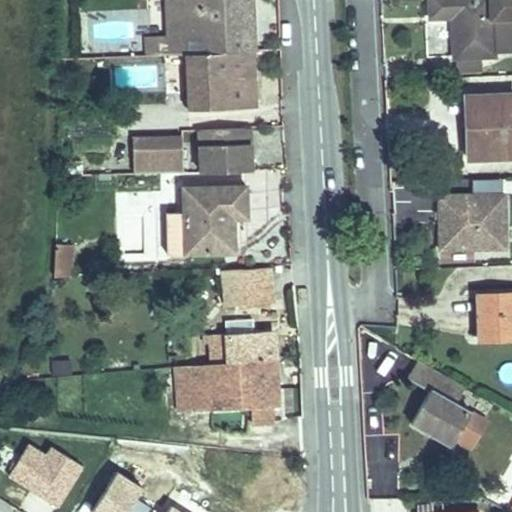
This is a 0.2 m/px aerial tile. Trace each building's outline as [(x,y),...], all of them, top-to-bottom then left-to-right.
[(267,32),(264,0),(173,0),(174,15),(153,16),(153,34),(174,34),(201,33),(267,32)] [(511,0),(433,0),(433,10),(452,10),(452,44),(486,44),(486,9),(511,8),(511,0)] [(267,32),(201,33),(202,88),(270,88),(267,32)] [(511,86),(475,86),(475,140),(511,139),(511,86)] [(269,153),(268,109),(218,110),(219,154),(269,153)] [(181,136),(131,137),(132,173),(182,172),(181,136)] [(262,162),(198,164),(198,191),(183,191),(184,226),(248,225),(248,190),(263,189),(262,162)] [(435,193),(436,252),(507,251),(507,192),(435,193)] [(88,255),(86,223),(71,224),(73,256),(88,255)] [(289,245),(236,247),(235,283),(269,279),(269,260),(288,257),(289,245)] [(288,276),(288,257),(269,260),(269,279),(288,276)] [(511,282),(483,283),(485,332),(511,331),(511,282)] [(219,319),(219,344),(286,341),(285,311),(219,319)] [(219,344),(187,345),(188,391),(207,389),(244,386),(244,402),(271,400),(271,384),(288,382),(286,341),(219,344)] [(187,345),(171,346),(174,410),(175,428),(209,426),(208,414),(207,389),(188,391),(187,345)] [(455,431),(475,398),(460,389),(470,373),(423,345),(413,362),(435,375),(415,407),(455,431)] [(471,448),(486,419),(473,412),(457,440),(471,448)] [(59,507),(83,468),(53,449),(47,458),(29,447),(10,477),(59,507)] [(511,460),(495,453),(487,470),(511,482),(511,460)] [(125,511),(141,488),(114,472),(89,511),(125,511)] [(483,511),(483,497),(416,500),(416,511),(483,511)]
